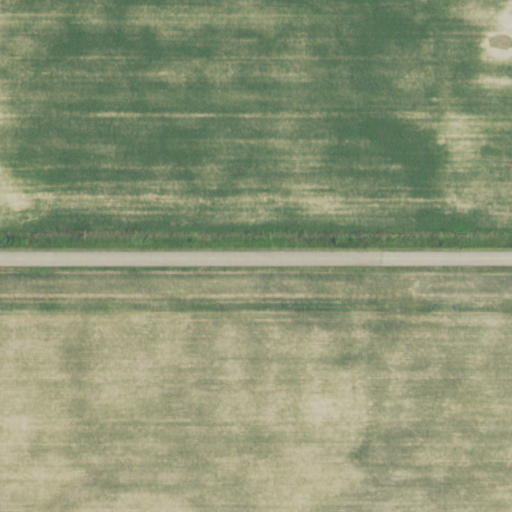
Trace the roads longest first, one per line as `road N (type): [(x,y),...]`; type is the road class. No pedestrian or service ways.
road 1 (residential): [(363,263),(0,263)]
road 2 (residential): [(511,262),(363,263)]
